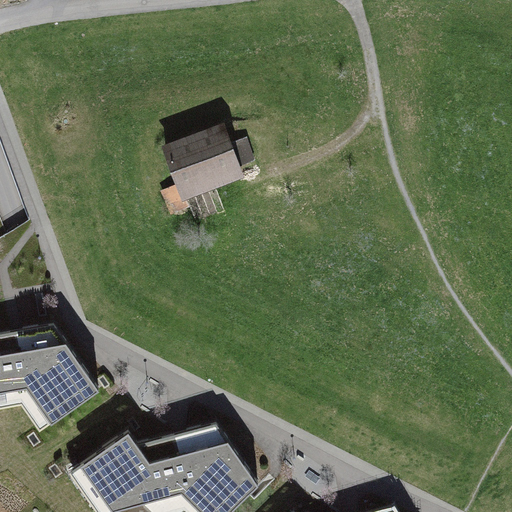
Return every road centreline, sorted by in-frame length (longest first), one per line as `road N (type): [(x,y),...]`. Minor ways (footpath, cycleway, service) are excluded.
road 1 (unknown): [(0,164),(62,291),(102,338),(407,511)]
road 2 (track): [(511,374),(433,255),(385,118),(363,0)]
road 3 (residential): [(0,27),(211,0)]
road 4 (track): [(377,71),(366,125),(310,170),(262,185)]
